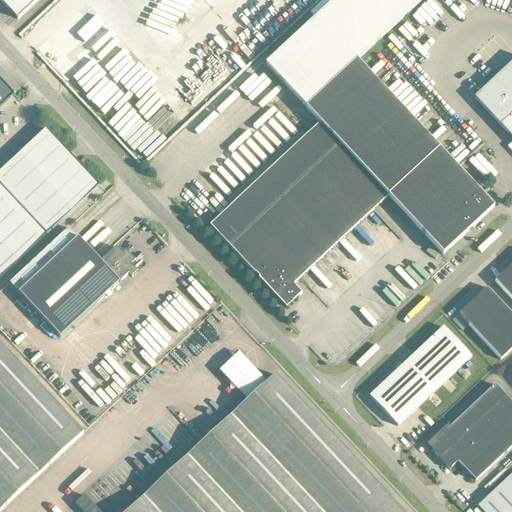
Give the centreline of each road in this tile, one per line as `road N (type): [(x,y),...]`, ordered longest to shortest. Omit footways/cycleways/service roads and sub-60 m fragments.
road 1 (unclassified): [(330,395),(0,44)]
road 2 (unclassified): [(511,227),(330,395)]
road 3 (unknown): [(511,160),(438,81),(435,53),(488,21),(511,25)]
road 4 (unclassified): [(437,511),(330,395)]
